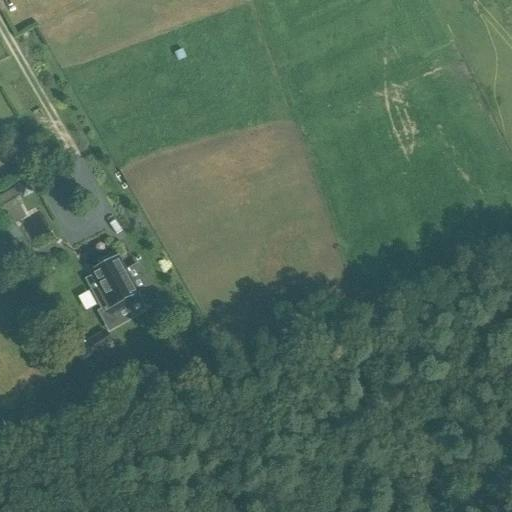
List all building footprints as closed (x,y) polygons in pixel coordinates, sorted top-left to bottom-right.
[(31,144),(23,148),(19,151),(20,153),(27,165),(29,168),(43,161),(33,143),(31,144)] [(48,172),(35,180),(33,181),(39,191),(65,176),(59,166),(48,172)] [(142,301),(137,293),(138,293),(119,258),(91,273),(110,309),(111,308),(115,316),(142,301)] [(82,363),(93,356),(98,364),(118,351),(105,332),(86,345),(84,341),(73,348),(82,363)] [(94,389),(105,408),(118,400),(108,382),(94,389)]
